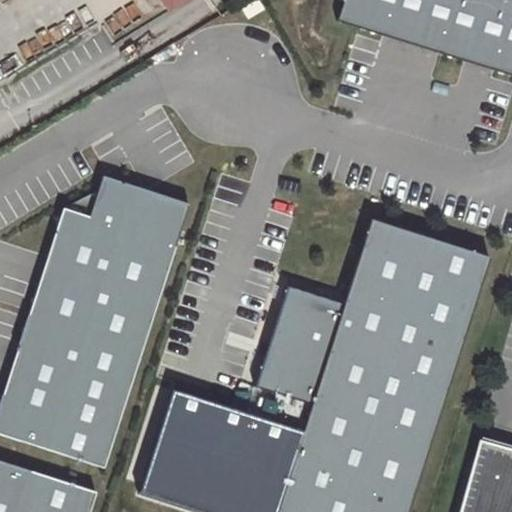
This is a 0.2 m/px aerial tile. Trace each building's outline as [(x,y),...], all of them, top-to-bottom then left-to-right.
[(182,0),(163,0),(170,9),(182,0)] [(511,73),(511,0),(344,0),(338,18),(511,73)] [(64,206),(0,400),(0,433),(106,468),(193,205),(106,177),(93,216),(64,206)] [(406,511),(489,257),(371,218),(343,303),(286,285),(254,385),(311,403),(275,511),(406,511)] [(0,460),(0,511),(95,511),(101,492),(0,460)] [(511,511),(511,470),(479,461),(465,511),(511,511)]
